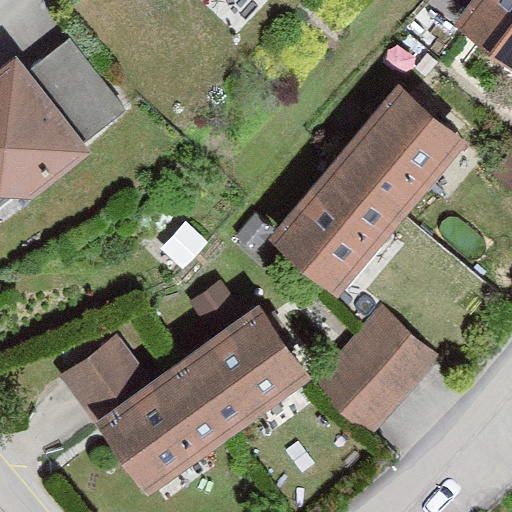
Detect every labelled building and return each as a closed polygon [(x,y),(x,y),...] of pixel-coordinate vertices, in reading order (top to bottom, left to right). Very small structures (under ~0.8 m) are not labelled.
[(511,0),(475,0),(460,20),(511,58),(511,0)] [(24,51),(0,69),(0,187),(12,183),(38,194),(104,141),(24,51)] [(408,80),(279,234),(344,288),(473,134),(408,80)] [(511,152),(487,183),(511,203),(511,152)] [(135,397),(104,419),(152,486),(317,370),(269,303),(135,397)] [(373,315),(307,393),(367,444),(433,366),(373,315)] [(76,415),(104,419),(135,397),(113,343),(50,381),(76,415)]
